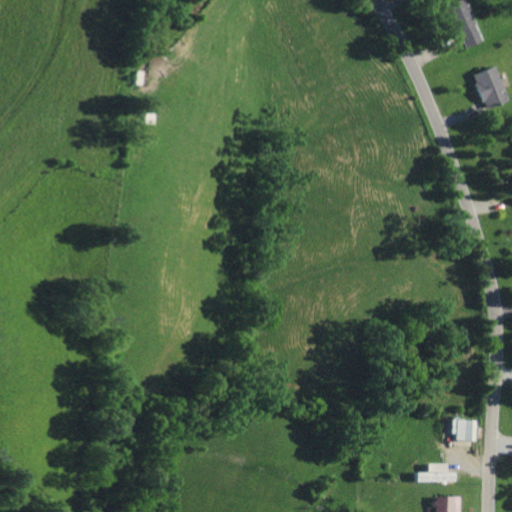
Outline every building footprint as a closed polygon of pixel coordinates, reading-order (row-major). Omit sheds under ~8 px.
[(454,0),(444,4),(462,48),(480,41),(463,0),(454,0)] [(473,74),(486,108),(508,100),(495,66),(473,74)] [(477,440),(478,419),(456,418),(455,439),(477,440)] [(449,462),(429,463),(429,471),(417,472),(418,482),(457,481),(457,471),(449,472),(449,462)] [(459,511),(460,496),(437,496),(436,511),(459,511)]
